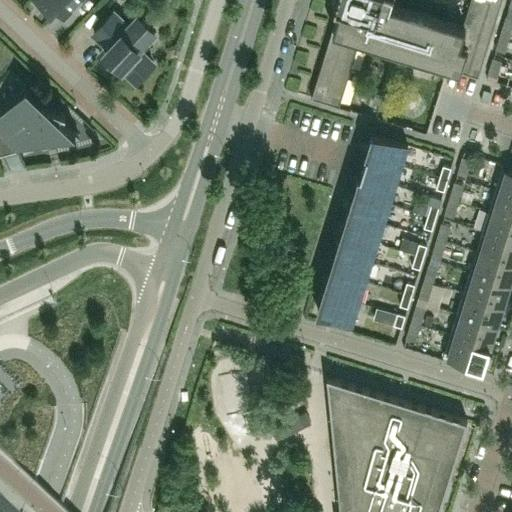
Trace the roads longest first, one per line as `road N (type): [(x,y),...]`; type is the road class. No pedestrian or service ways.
road 1 (secondary): [(167,271),(144,307),(71,511)]
road 2 (secondary): [(94,511),(161,317),(167,271)]
road 3 (residential): [(151,151),(0,8)]
road 4 (secondary): [(177,232),(84,220),(0,249)]
road 5 (residential): [(195,298),(249,124)]
road 6 (secondary): [(0,297),(84,257),(167,271)]
road 7 (residential): [(217,0),(185,102),(151,151)]
road 8 (residential): [(0,198),(95,183),(151,151)]
road 9 (residential): [(249,124),(288,0)]
road 10 (residential): [(475,511),(511,393)]
road 11 (secondary): [(216,115),(177,232)]
road 12 (secondary): [(253,0),(216,115)]
